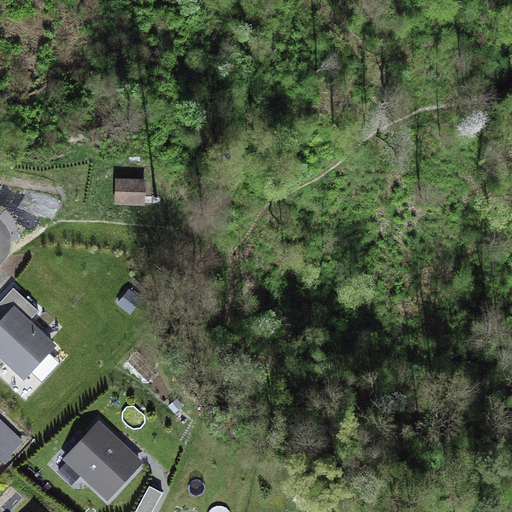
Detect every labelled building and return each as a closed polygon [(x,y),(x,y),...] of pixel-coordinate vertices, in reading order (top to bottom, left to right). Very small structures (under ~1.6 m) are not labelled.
[(116,202),(143,203),(144,181),(117,180),(116,202)] [(38,311),(13,287),(0,301),(0,306),(9,315),(0,324),(0,352),(24,375),(52,346),(27,323),(38,311)] [(14,434),(0,420),(0,446),(1,448),(14,434)] [(108,496),(139,462),(98,424),(67,458),(108,496)] [(135,511),(151,511),(162,492),(149,485),(135,511)]
